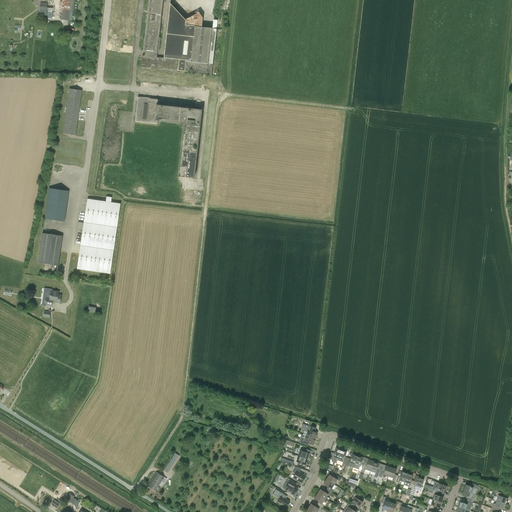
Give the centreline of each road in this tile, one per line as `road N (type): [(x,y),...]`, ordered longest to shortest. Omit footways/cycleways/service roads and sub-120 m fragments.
road 1 (track): [(135,491),(181,418),(228,0)]
road 2 (residential): [(294,511),(329,434),(459,478)]
road 3 (unclassified): [(108,0),(83,194)]
road 4 (unclassified): [(135,491),(0,405)]
road 5 (track): [(206,96),(350,108)]
